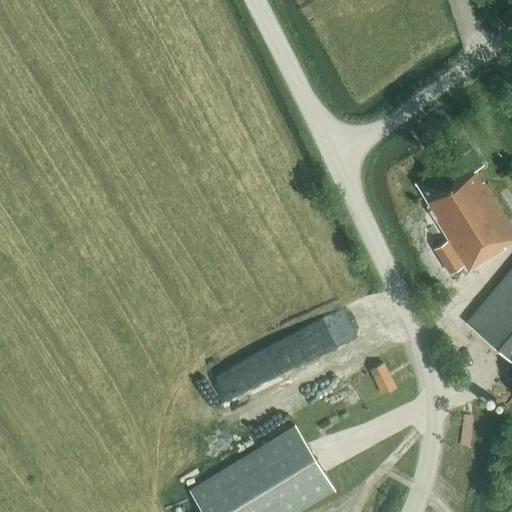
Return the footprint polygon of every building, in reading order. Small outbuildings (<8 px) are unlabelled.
[(483,166),(472,149),(416,183),(429,205),(404,220),(444,286),(505,248),(503,246),(511,239),(511,228),(483,182),(481,183),(474,172),(483,166)] [(511,361),(511,267),(466,323),(511,361)] [(251,350),(218,364),(231,394),(264,380),(251,350)] [(383,394),(395,388),(383,363),(370,370),(383,394)] [(295,426),(189,491),(202,511),(298,511),(334,490),(295,426)]
